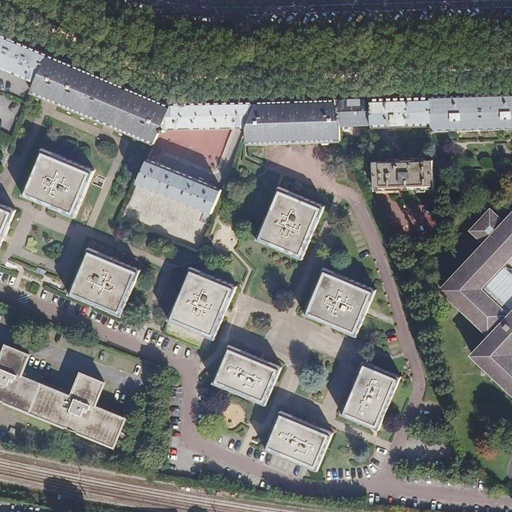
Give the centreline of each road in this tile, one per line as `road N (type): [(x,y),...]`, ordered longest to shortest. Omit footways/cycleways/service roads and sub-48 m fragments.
road 1 (residential): [(511,88),(171,97),(0,25)]
road 2 (primary): [(161,0),(245,11),(511,3)]
